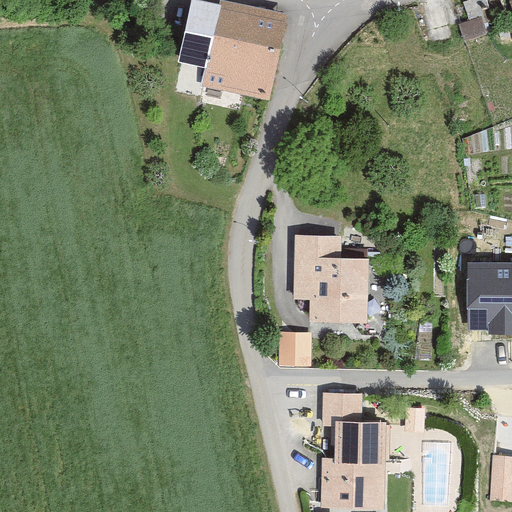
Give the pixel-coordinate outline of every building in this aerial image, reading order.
[(224,8),(196,1),(180,64),(212,72),(208,89),(274,101),(291,15),(225,3),(224,8)] [(296,300),(311,300),(311,320),(371,322),(373,258),(345,257),(345,235),(297,234),(296,300)] [(511,260),(472,260),(472,321),(491,322),(491,329),(511,329),(511,260)] [(282,362),(314,362),(314,327),(282,328),(282,362)] [(365,392),(322,393),(324,434),(325,509),(387,508),(386,419),(365,419),(365,392)] [(511,455),(494,455),(492,503),(511,503),(511,455)]
